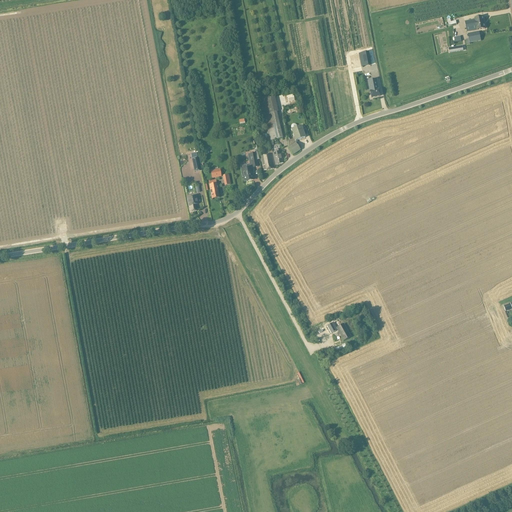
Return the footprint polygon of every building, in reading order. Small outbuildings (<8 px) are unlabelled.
[(467,32),(477,30),(485,29),(483,17),(475,18),(475,19),(465,21),(467,32)] [(470,44),(470,43),(481,41),(479,31),(468,34),(469,39),(466,40),(467,45),(470,44)] [(371,65),(368,52),(359,54),(361,67),(371,65)] [(376,79),(368,81),(370,92),(371,98),(380,96),(378,90),(376,79)] [(270,141),(278,139),(282,138),(273,97),(260,100),(270,141)] [(300,150),(297,141),(305,138),(301,126),(297,128),(296,126),(295,124),(293,124),(292,125),(291,126),(291,128),(291,129),(291,130),(294,139),(290,141),(289,139),(287,140),(289,148),(293,156),(300,150)] [(272,154),(273,157),(275,165),(283,163),(279,149),(275,150),(276,153),(272,154)] [(252,168),(257,167),(256,160),(259,159),(257,150),(254,150),(255,153),(248,155),(249,161),(251,160),(252,168)] [(196,153),(191,154),(192,159),(191,159),(193,168),(200,167),(198,158),(197,158),(196,153)] [(260,157),(263,171),(274,169),(271,154),(260,157)] [(211,170),(212,178),(221,176),(221,172),(228,171),(227,165),(219,166),(219,169),(211,170)] [(244,182),(253,180),(250,168),(243,169),(244,173),(242,174),(242,177),(244,177),(244,182)] [(208,182),(209,185),(212,199),(219,198),(215,180),(208,182)] [(190,206),(191,212),(197,211),(195,205),(198,204),(196,196),(187,198),(189,206),(190,206)] [(505,312),(511,309),(511,307),(510,304),(503,306),(505,312)] [(335,331),(337,330),(333,323),(327,326),(331,334),(336,331),(335,331)] [(342,329),(346,336),(346,335),(351,333),(353,336),(361,331),(359,327),(354,330),(351,324),(350,324),(351,325),(342,330),(342,329)]
